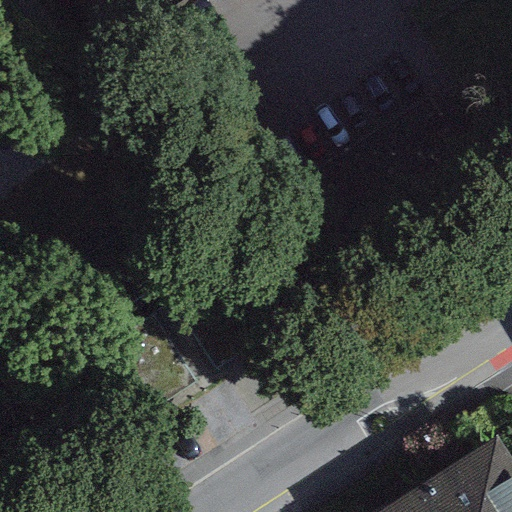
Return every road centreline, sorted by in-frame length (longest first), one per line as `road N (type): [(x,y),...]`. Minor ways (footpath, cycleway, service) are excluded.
road 1 (unknown): [(394,397),(211,0)]
road 2 (residential): [(511,325),(208,511)]
